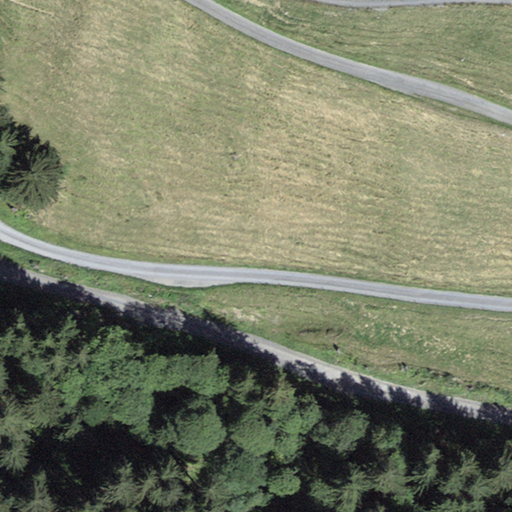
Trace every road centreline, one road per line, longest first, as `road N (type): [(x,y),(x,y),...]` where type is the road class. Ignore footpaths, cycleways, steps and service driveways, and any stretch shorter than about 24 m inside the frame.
road 1 (unclassified): [(0,271),(511,421)]
road 2 (unclassified): [(511,304),(99,265),(0,233)]
road 3 (unclassified): [(190,0),(322,59),(511,118)]
